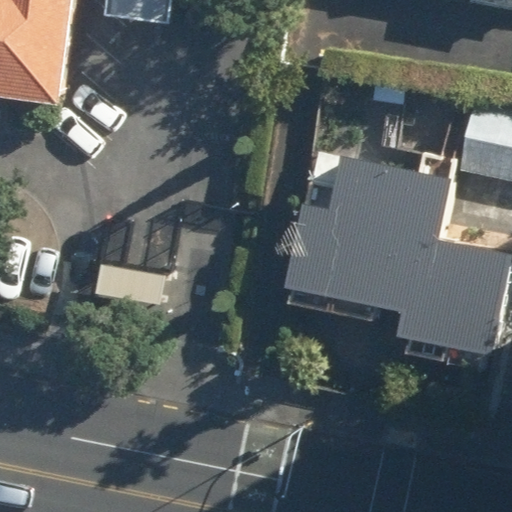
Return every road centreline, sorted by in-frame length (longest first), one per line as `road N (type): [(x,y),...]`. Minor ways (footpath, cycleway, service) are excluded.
road 1 (unknown): [(306,0),(237,510)]
road 2 (secondary): [(244,511),(0,468)]
